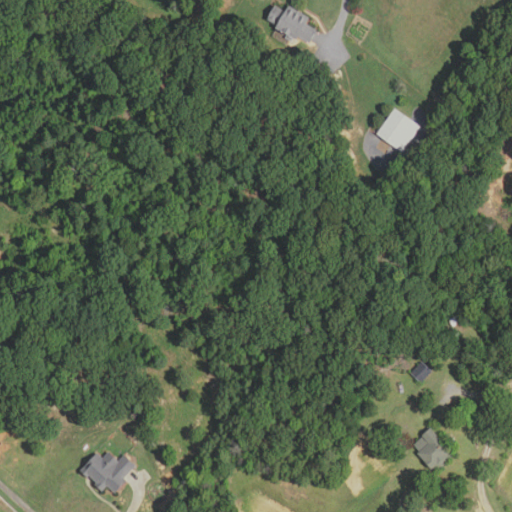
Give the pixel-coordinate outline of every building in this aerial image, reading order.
[(310,43),(300,37),(298,41),(295,39),(293,42),(286,39),(288,35),(277,29),(280,25),(277,23),(276,25),(268,20),(276,6),(287,12),(291,6),(311,18),(308,24),(318,30),(310,43)] [(402,153),(377,135),(397,109),(421,128),(402,153)] [(462,322),(454,327),(450,321),(459,316),(462,322)] [(433,372),(422,384),(412,374),(423,362),(433,372)] [(436,473),(413,444),(432,429),(455,458),(436,473)] [(83,472),(100,454),(105,459),(111,453),(120,462),(126,455),(137,466),(126,478),(130,482),(118,494),(109,487),(104,492),(97,485),(99,483),(92,477),(90,479),(83,472)]
